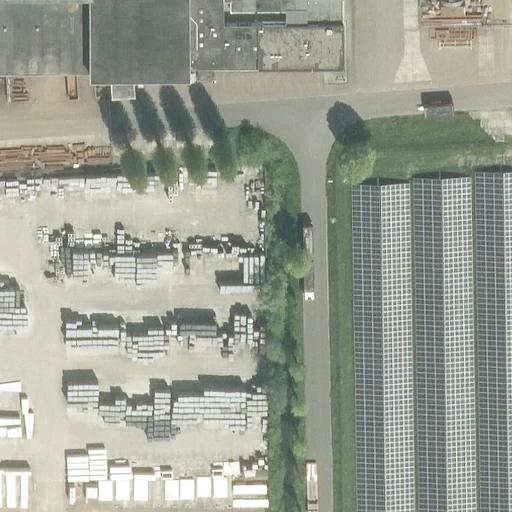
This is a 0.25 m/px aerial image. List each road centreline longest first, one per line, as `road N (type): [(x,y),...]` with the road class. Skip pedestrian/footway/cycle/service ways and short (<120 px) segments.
road 1 (unclassified): [(318,511),(308,118)]
road 2 (unclassified): [(308,118),(511,97)]
road 3 (unclassified): [(110,129),(308,118)]
